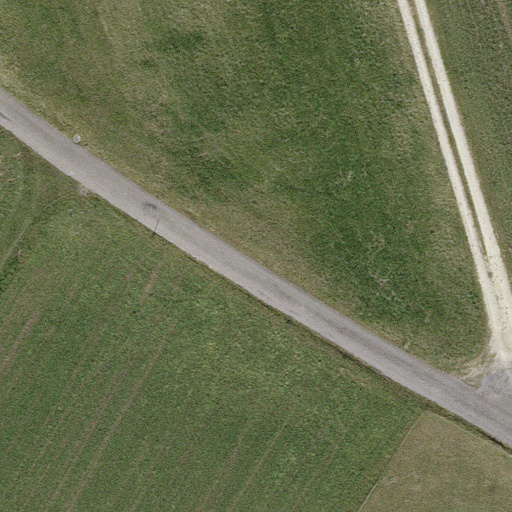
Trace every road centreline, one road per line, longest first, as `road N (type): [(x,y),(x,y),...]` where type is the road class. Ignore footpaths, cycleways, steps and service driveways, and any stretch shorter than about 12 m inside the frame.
road 1 (residential): [(0,105),(511,427)]
road 2 (track): [(511,335),(405,0)]
